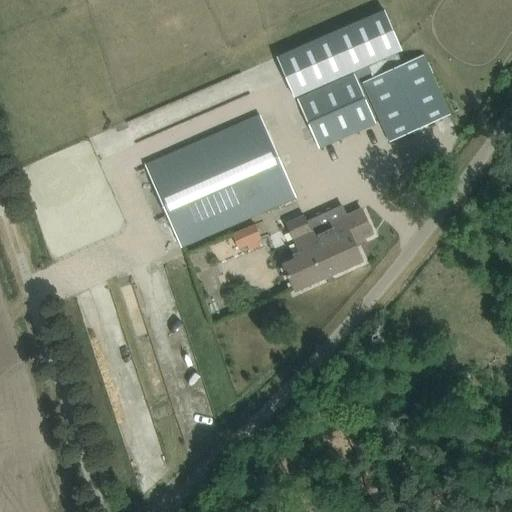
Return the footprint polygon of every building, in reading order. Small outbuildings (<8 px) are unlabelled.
[(385,11),(277,58),(295,99),(356,72),(359,78),(371,73),(373,79),(407,63),(402,52),(403,52),(400,46),(385,11)] [(363,83),(381,124),(390,142),(450,115),(423,56),(363,83)] [(298,102),(310,130),(318,148),(375,123),(354,77),(298,102)] [(147,168),(184,250),(297,199),(260,117),(147,168)] [(282,264),(294,292),(363,262),(354,243),(373,235),(361,210),(311,232),(305,220),(289,228),(301,255),(282,264)] [(255,226),(233,235),(239,250),(248,246),(250,251),(259,248),(257,243),(262,241),(255,226)]
